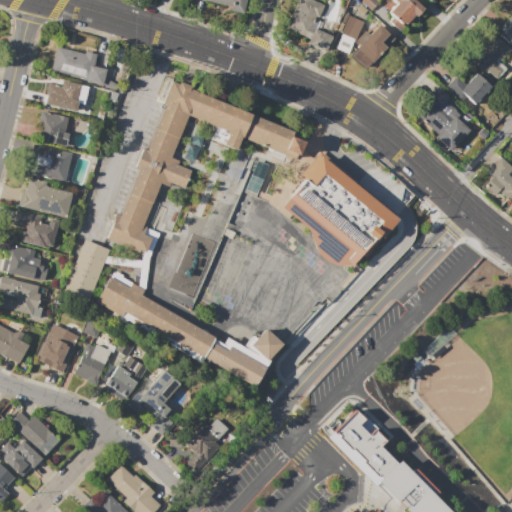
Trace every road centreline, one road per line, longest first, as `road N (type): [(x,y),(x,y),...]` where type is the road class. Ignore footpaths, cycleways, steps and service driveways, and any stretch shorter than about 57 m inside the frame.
road 1 (residential): [(467,211),(190,511)]
road 2 (secondary): [(339,110),(511,245)]
road 3 (residential): [(0,385),(63,403),(111,429),(177,488)]
road 4 (residential): [(484,0),(363,122)]
road 5 (residential): [(41,0),(0,141)]
